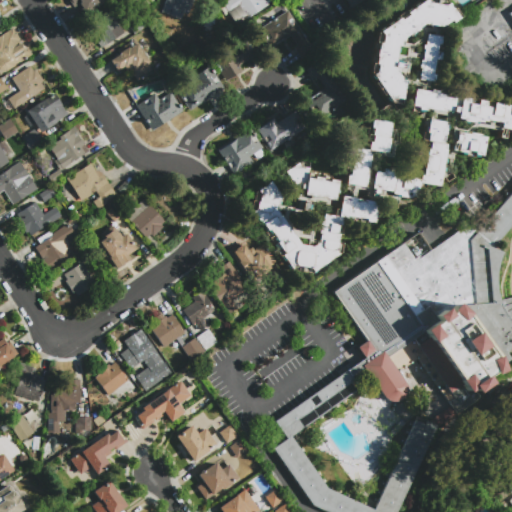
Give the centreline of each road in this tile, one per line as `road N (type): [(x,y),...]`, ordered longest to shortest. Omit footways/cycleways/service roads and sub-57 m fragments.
road 1 (residential): [(0,262),(62,344),(189,256),(208,218),(196,176),(140,159),(124,145),(29,0)]
road 2 (residential): [(179,169),(193,137),(271,87)]
